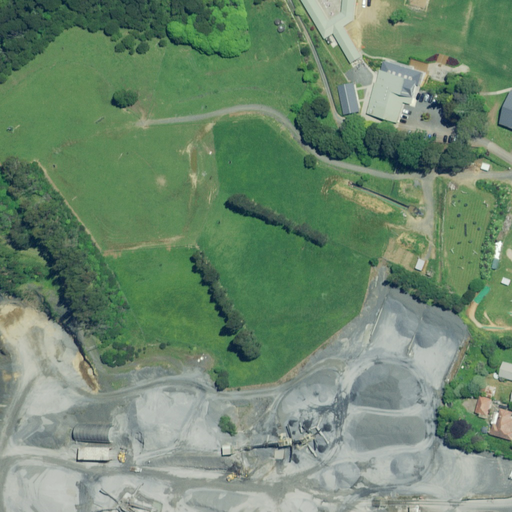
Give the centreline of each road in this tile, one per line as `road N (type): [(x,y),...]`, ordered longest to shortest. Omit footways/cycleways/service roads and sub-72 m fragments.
road 1 (unknown): [(331,479),(267,468),(192,436),(42,429),(0,437)]
road 2 (unknown): [(511,481),(331,479)]
